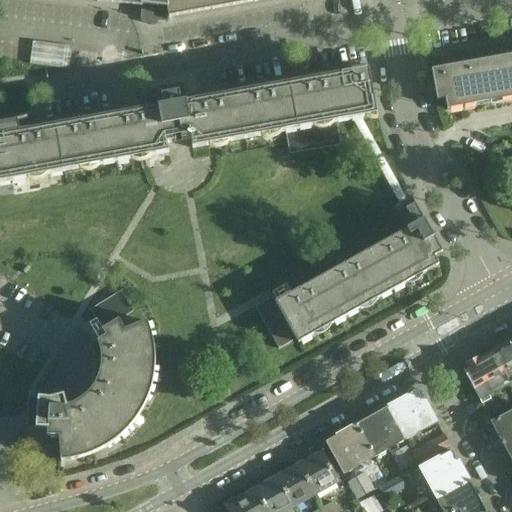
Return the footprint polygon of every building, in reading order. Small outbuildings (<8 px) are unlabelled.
[(81,0),(97,2),(99,3),(99,2),(142,8),(142,12),(152,13),(168,15),(168,18),(211,11),(214,11),(214,10),(254,3),(256,3),(256,2),(269,0),(81,0)] [(69,70),(71,51),(72,47),(33,42),(30,65),(69,70)] [(511,55),(431,71),(436,101),(445,99),(447,110),(511,98),(511,55)] [(0,184),(169,154),(167,144),(191,140),(192,149),(353,120),(360,119),(365,118),(365,115),(376,113),(368,70),(186,103),(183,84),(154,89),(158,108),(20,133),(18,123),(18,122),(0,125),(0,184)] [(442,253),(411,197),(406,200),(360,119),(353,120),(399,204),(394,207),(406,230),(275,303),(298,344),(438,265),(434,257),(442,253)] [(102,331),(103,333),(107,339),(104,340),(104,342),(105,349),(105,355),(104,361),(103,367),(101,373),(98,378),(95,384),(91,389),(87,393),(83,397),(78,401),(72,404),(67,407),(66,403),(64,396),(50,400),(34,399),(34,400),(35,401),(32,428),(47,430),(47,438),(59,439),(61,462),(69,461),(77,460),(80,459),(88,457),(95,454),(103,450),(109,446),(116,441),(122,436),(128,430),(133,425),(137,419),(142,412),(145,404),(148,397),(151,389),(153,381),(154,373),(155,367),(155,359),(154,351),(153,344),(152,336),(149,328),(147,322),(124,332),(121,326),(119,321),(102,331)] [(510,384),(511,382),(511,341),(493,352),(510,384)] [(479,401),(510,384),(493,352),(478,360),(477,358),(465,365),(467,369),(462,371),(479,401)] [(406,441),(437,424),(421,394),(415,393),(388,408),(406,441)] [(375,458),(406,441),(388,408),(357,425),(375,458)] [(502,408),(487,416),(491,423),(506,415),(502,408)] [(511,452),(511,411),(506,415),(491,423),(509,455),(511,452)] [(343,475),(375,458),(357,425),(325,443),(343,475)] [(444,435),(411,453),(419,466),(451,448),(444,435)] [(416,463),(407,446),(391,455),(399,472),(416,463)] [(469,481),(452,451),(419,469),(437,499),(469,481)] [(300,467),(316,495),(337,483),(322,454),(319,456),(317,454),(308,459),(309,461),(300,467)] [(293,507),(316,495),(300,467),(289,473),(288,470),(279,475),(280,478),(277,479),(293,507)] [(347,484),(356,501),(375,491),(365,474),(347,484)] [(399,476),(377,489),(384,501),(406,489),(399,476)] [(266,486),(256,491),(267,511),(283,511),(293,507),(277,479),(276,480),(274,477),(264,483),(266,486)] [(485,511),(469,481),(437,499),(443,511),(485,511)] [(230,505),(226,507),(228,511),(267,511),(256,491),(241,499),(240,496),(228,503),(230,505)] [(358,505),(362,511),(381,511),(374,497),(366,501),(366,500),(358,505)] [(323,509),(325,511),(338,511),(333,503),(323,509)]
